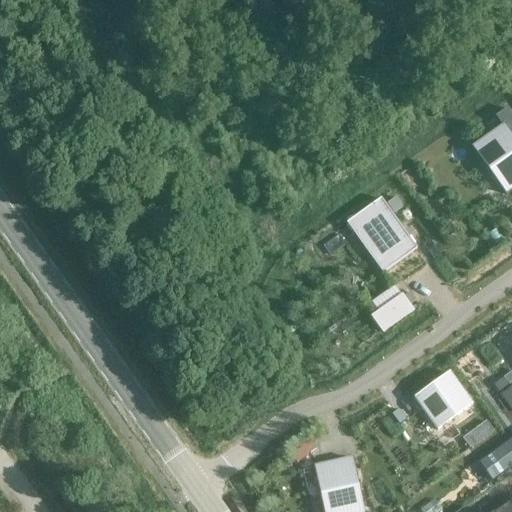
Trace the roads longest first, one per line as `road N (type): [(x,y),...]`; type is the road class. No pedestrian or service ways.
road 1 (residential): [(511,283),(368,387),(302,410),(194,487)]
road 2 (tertiary): [(194,487),(0,212)]
